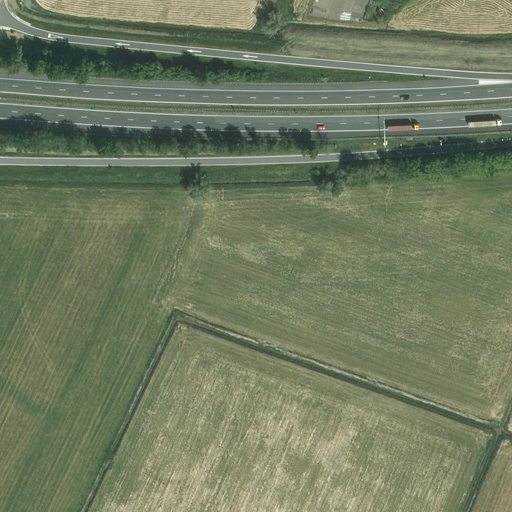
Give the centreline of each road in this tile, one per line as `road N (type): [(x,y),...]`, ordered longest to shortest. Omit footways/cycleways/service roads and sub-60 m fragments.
road 1 (motorway): [(511,78),(88,41),(0,19)]
road 2 (motorway): [(0,160),(307,160),(511,143)]
road 3 (motorway): [(511,88),(302,97),(0,85)]
road 4 (motorway): [(0,111),(296,124),(511,117)]
